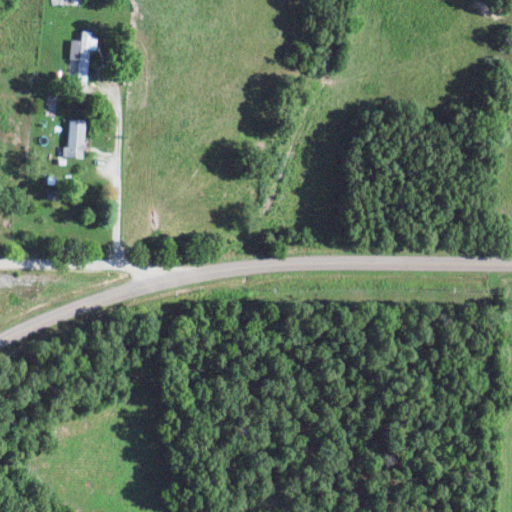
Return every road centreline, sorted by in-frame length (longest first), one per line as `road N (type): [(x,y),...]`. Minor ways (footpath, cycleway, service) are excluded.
road 1 (secondary): [(0,337),(172,273),(308,261),(511,266)]
road 2 (residential): [(172,273),(0,268)]
